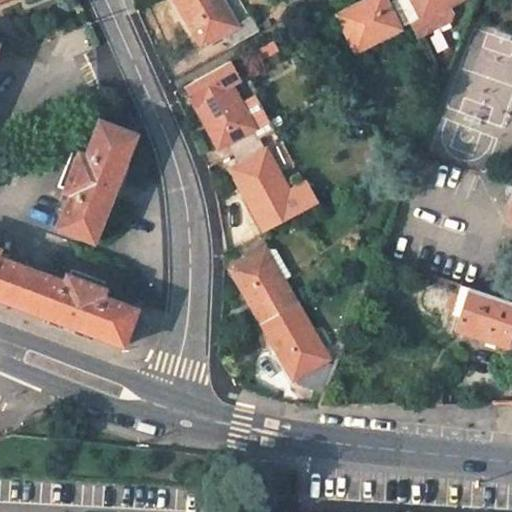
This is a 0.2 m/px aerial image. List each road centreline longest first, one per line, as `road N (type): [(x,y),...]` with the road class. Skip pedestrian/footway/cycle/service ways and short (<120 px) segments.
road 1 (unclassified): [(106,0),(166,136),(188,218),(188,312),(166,407)]
road 2 (unclassified): [(166,407),(270,433),(511,458)]
road 3 (unclassified): [(5,347),(166,407)]
